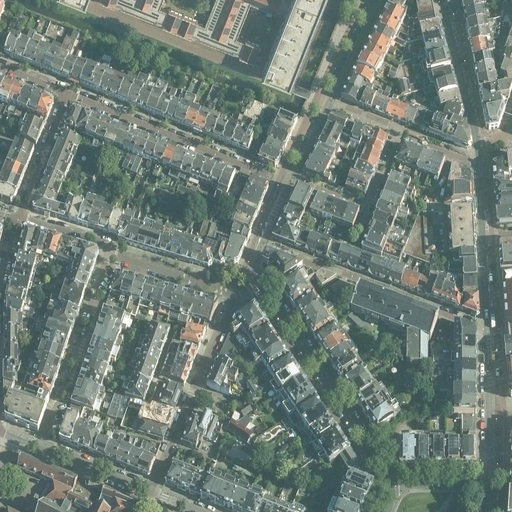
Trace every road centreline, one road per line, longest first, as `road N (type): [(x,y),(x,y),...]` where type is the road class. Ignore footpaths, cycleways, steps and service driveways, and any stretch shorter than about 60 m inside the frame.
road 1 (secondary): [(260,283),(395,486)]
road 2 (residential): [(487,327),(262,243)]
road 3 (residential): [(285,185),(66,98)]
road 4 (residential): [(149,489),(234,296)]
road 5 (residential): [(41,446),(110,248)]
road 6 (residential): [(328,100),(400,129),(369,206)]
road 7 (secondary): [(477,151),(443,0)]
road 8 (residential): [(234,296),(116,257),(110,248)]
road 9 (residential): [(19,218),(66,98)]
